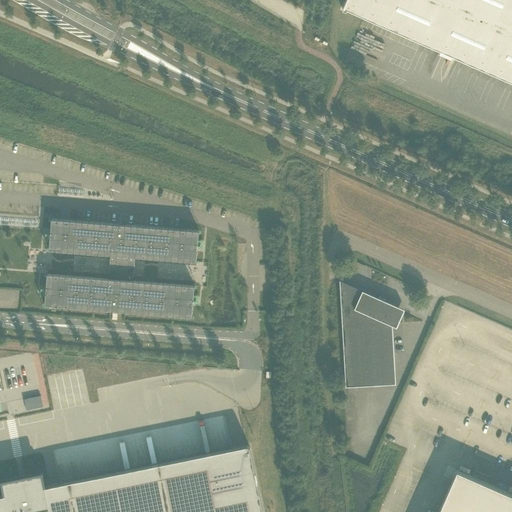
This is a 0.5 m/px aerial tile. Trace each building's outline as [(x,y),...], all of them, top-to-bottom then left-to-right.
[(511,0),(346,0),(342,9),(346,11),(347,9),(511,81),(511,0)] [(47,274),(45,305),(192,317),(194,286),(133,281),(135,256),(196,261),(199,230),(52,219),(49,249),(110,254),(108,279),(47,274)] [(396,384),(393,335),(405,309),(340,280),(346,386),(396,384)] [(40,395),(24,397),(26,408),(42,405),(40,395)] [(0,511),(263,511),(250,447),(249,445),(246,444),(45,485),(42,472),(2,480),(5,493),(0,494),(0,511)] [(511,511),(511,493),(457,470),(438,511),(511,511)]
